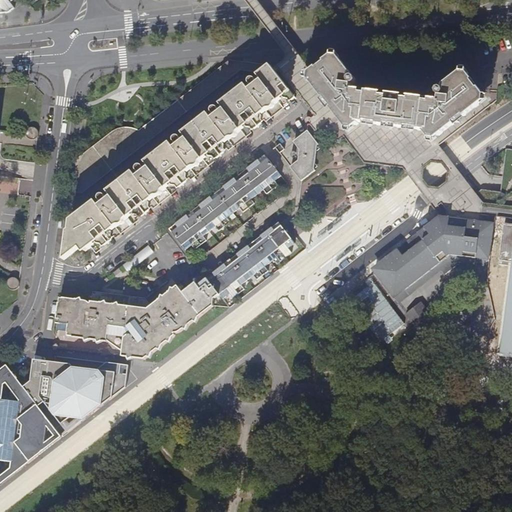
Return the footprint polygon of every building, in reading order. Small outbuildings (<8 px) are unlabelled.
[(0,0),(0,13),(9,13),(14,8),(10,2),(13,0),(0,0)] [(461,74),(461,73),(442,87),(445,91),(443,89),(441,89),(439,89),(438,90),(437,92),(437,94),(438,95),(439,96),(439,101),(352,91),(353,86),(355,85),(356,84),(356,82),(356,80),(356,79),(354,78),(353,78),(350,78),(353,76),(336,54),(309,74),(308,80),(314,88),(330,109),(346,130),(351,130),(357,126),(357,124),(390,128),(424,132),(424,134),(429,140),(436,140),(484,103),(485,97),(468,74),(461,74)] [(272,67),(229,61),(210,76),(182,97),(137,132),(133,130),(128,128),(124,128),(121,129),(117,130),(112,132),(77,159),(88,170),(74,180),(73,192),(82,193),(241,70),(256,72),(263,81),(260,84),(257,81),(256,79),(254,79),(252,79),(250,81),(250,82),(250,84),(254,88),(251,91),(248,87),(223,106),(226,110),(222,113),(220,109),(218,108),(215,109),(214,110),(213,112),(214,114),(216,117),(213,120),(210,116),(185,135),(187,139),(185,142),(181,138),(180,138),(177,138),(176,139),(175,141),(175,143),(178,147),(176,149),(172,145),(147,164),(150,168),(148,171),(145,167),(144,166),(142,166),(140,166),(139,168),(138,170),(139,171),(141,175),(138,178),(135,174),(109,194),(112,198),(110,200),(107,196),(105,196),(104,196),(102,196),(101,198),(101,199),(101,201),(104,204),(101,207),(97,203),(72,222),(75,227),(69,231),(68,232),(64,260),(80,248),(84,253),(291,92),(276,72),(273,69),(272,67)] [(137,132),(182,97),(181,95),(177,90),(173,93),(162,80),(139,98),(136,93),(124,102),(127,107),(117,115),(128,128),(133,130),(137,132)] [(38,136),(39,134),(38,131),(37,129),(35,128),(33,127),(31,127),(29,128),(27,130),(27,132),(26,134),(27,136),(28,137),(29,139),(31,139),(33,139),(34,139),(36,138),(38,137),(38,136)] [(307,132),(293,142),(300,150),(298,161),(290,167),(301,182),(315,172),(314,170),(316,152),(317,146),(318,145),(311,135),(307,132)] [(511,149),(507,149),(505,156),(501,183),(500,192),(481,190),(476,194),(483,203),(511,206),(511,149)] [(77,159),(74,180),(88,170),(77,159)] [(259,161),(253,165),(273,190),(278,186),(276,182),(282,177),(268,159),(262,164),(259,161)] [(267,194),(273,190),(253,165),(248,170),(250,173),(243,178),(258,196),(264,191),(267,194)] [(2,191),(18,194),(21,179),(4,176),(2,191)] [(236,179),(229,184),(249,209),(255,204),(252,200),(258,196),(243,178),(238,182),(236,179)] [(243,213),(249,209),(229,184),(224,188),(226,191),(220,196),(235,214),(240,210),(243,213)] [(211,197),(205,202),(225,227),(231,223),(228,219),(235,214),(220,196),(214,200),(211,197)] [(219,231),(225,227),(205,202),(199,206),(202,210),(196,214),(210,233),(216,228),(219,231)] [(188,215),(181,220),(201,245),(207,240),(205,237),(210,233),(196,214),(190,218),(188,215)] [(489,261),(494,232),(494,223),(478,221),(460,219),(439,216),(409,240),(414,247),(411,250),(403,256),(397,249),(375,267),(375,273),(393,296),(400,290),(406,290),(437,266),(441,271),(445,275),(456,267),(457,263),(458,256),(489,261)] [(172,232),(186,251),(193,246),(195,250),(201,245),(181,220),(176,224),(178,228),(172,232)] [(511,223),(504,223),(498,264),(510,266),(499,353),(511,354),(511,223)] [(291,238),(281,226),(275,231),(273,228),(267,233),(286,257),(292,253),(289,249),(295,244),(291,238)] [(286,257),(267,233),(261,237),(263,240),(257,245),(271,263),(277,258),(280,262),(286,257)] [(409,240),(405,243),(411,250),(414,247),(409,240)] [(271,263),(257,245),(252,249),(249,246),(243,251),(262,276),(268,271),(265,267),(271,263)] [(127,272),(153,252),(148,246),(122,265),(127,272)] [(262,276),(243,251),(237,256),(240,258),(234,263),(247,281),(253,276),(256,280),(262,276)] [(247,281),(234,263),(228,268),(225,265),(220,269),(238,294),(244,289),(242,285),(247,281)] [(393,296),(399,304),(441,271),(437,266),(406,290),(400,290),(393,296)] [(238,294),(220,269),(213,274),(215,277),(210,281),(220,295),(223,299),(230,294),(233,298),(238,294)] [(8,280),(8,281),(8,283),(8,285),(9,287),(10,288),(12,289),(15,289),(17,288),(19,287),(20,284),(20,281),(19,280),(18,279),(16,278),(14,277),(13,277),(10,278),(8,280)] [(178,286),(152,306),(143,300),(92,294),(91,302),(76,300),(60,298),(58,318),(57,324),(58,324),(69,326),(68,332),(68,337),(108,343),(108,342),(123,352),(123,357),(145,360),(175,337),(176,333),(181,332),(214,307),(215,299),(220,295),(210,281),(207,278),(198,285),(196,283),(184,292),(178,286)] [(407,314),(430,342),(445,331),(422,302),(407,314)] [(7,366),(0,371),(0,485),(62,437),(22,385),(20,401),(20,402),(14,402),(14,399),(9,399),(9,401),(3,400),(5,385),(10,382),(6,377),(7,366)]
